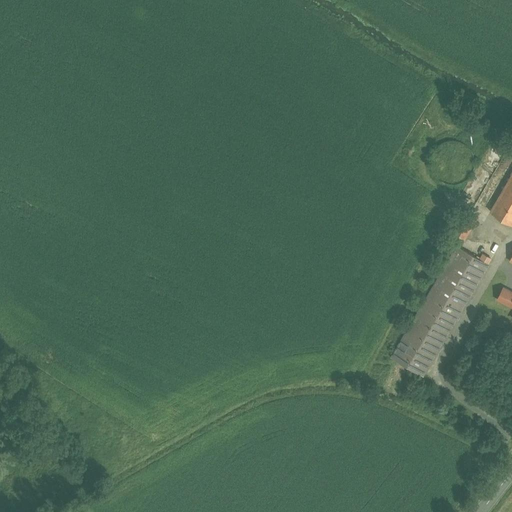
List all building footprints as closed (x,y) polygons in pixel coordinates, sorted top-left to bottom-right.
[(432,163),(433,170),(437,175),(442,180),(448,182),(455,182),(462,180),(467,176),(471,170),(473,164),(472,157),(469,151),(465,146),(459,143),(452,141),(446,143),(440,146),(435,150),(432,157),(432,163)] [(511,172),(490,211),(511,223),(511,172)] [(465,209),(453,231),(466,238),(478,217),(465,209)] [(491,263),(457,243),(392,355),(426,374),(491,263)] [(511,288),(505,285),(499,297),(511,303),(511,288)]
